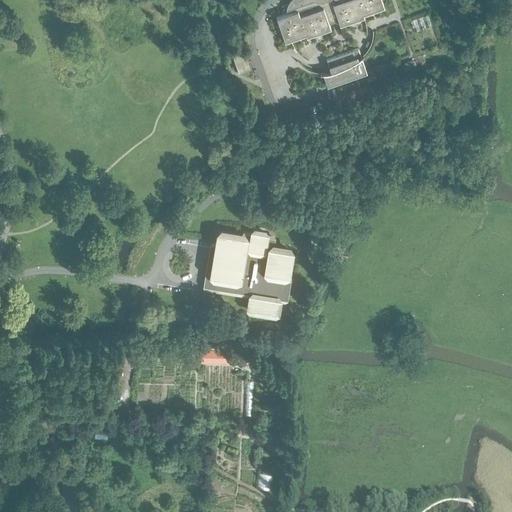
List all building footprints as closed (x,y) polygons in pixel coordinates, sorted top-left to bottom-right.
[(364,16),(363,14),(384,6),(383,6),(381,0),(341,0),(337,1),(336,0),(289,0),(289,2),(287,4),(286,7),(286,10),(291,8),(292,11),(276,17),(276,18),(276,17),(279,25),(276,26),(276,27),(278,32),(281,31),(284,41),(305,34),(306,36),(317,33),(318,35),(323,33),(323,34),(322,31),(330,28),(329,23),(338,20),(340,25),(348,22),(349,25),(349,24),(354,22),(353,20),(364,16)] [(428,14),(410,20),(414,31),(432,25),(428,14)] [(326,84),(327,85),(366,71),(366,70),(358,48),(358,47),(326,59),(331,71),(328,72),(325,72),(322,72),(327,84),(326,84)] [(243,49),(231,53),(238,73),(250,69),(243,49)] [(370,85),(358,90),(361,99),(374,94),(370,85)] [(290,250),(271,247),(273,237),(265,236),(266,232),(253,230),(252,234),(245,233),(244,236),(220,232),(212,276),(229,279),(228,286),(219,285),(218,292),(243,296),(243,293),(251,294),(248,310),(276,314),(279,296),(285,297),(287,288),(282,288),(284,276),(285,276),(290,250)] [(200,349),(200,361),(247,362),(248,350),(200,349)]
